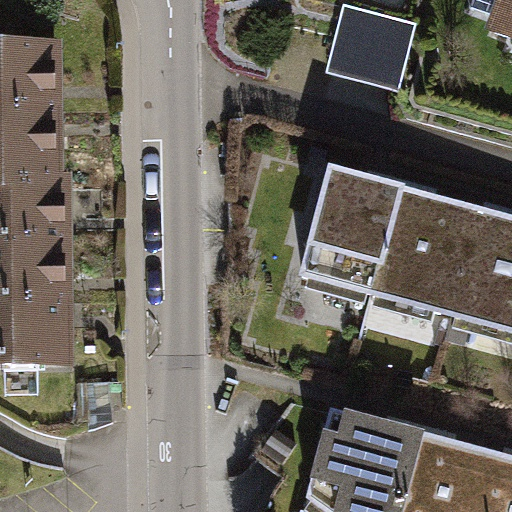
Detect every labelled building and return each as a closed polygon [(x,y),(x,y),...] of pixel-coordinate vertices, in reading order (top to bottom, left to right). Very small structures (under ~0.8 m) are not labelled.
[(511,0),(498,0),(485,38),(511,47),(511,0)] [(410,25),(336,10),(321,78),(395,94),(410,25)] [(0,372),(71,370),(61,48),(0,49),(0,372)] [(511,236),(327,192),(300,303),(511,354),(511,236)] [(511,511),(511,475),(333,429),(311,511),(511,511)]
